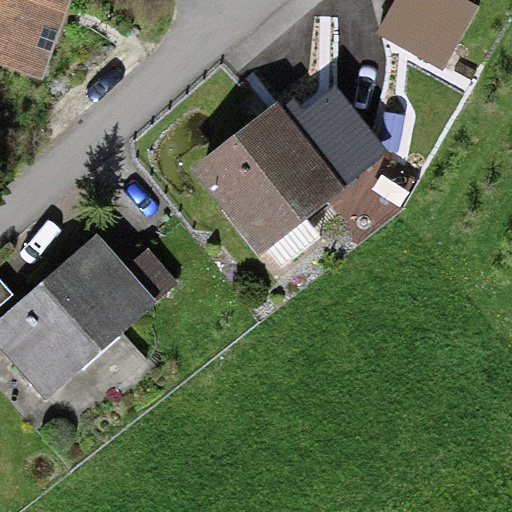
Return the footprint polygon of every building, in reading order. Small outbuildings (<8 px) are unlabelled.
[(0,0),(0,51),(33,64),(56,0),(0,0)] [(467,0),(393,0),(375,32),(443,71),(478,6),(467,0)] [(263,244),(333,189),(273,113),(204,168),(263,244)] [(147,251),(123,271),(93,237),(0,318),(0,340),(40,387),(110,326),(119,335),(175,283),(147,251)] [(0,305),(13,294),(0,279),(0,305)]
